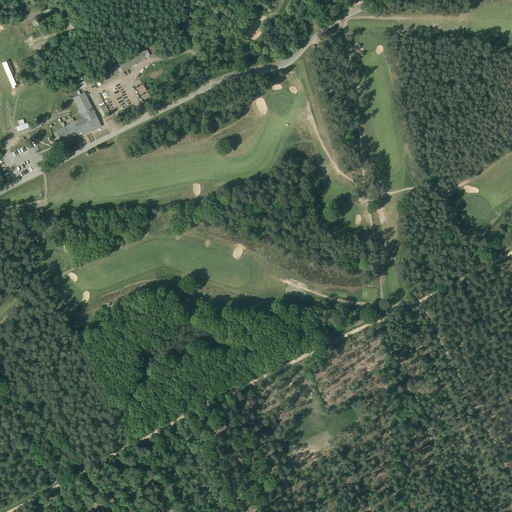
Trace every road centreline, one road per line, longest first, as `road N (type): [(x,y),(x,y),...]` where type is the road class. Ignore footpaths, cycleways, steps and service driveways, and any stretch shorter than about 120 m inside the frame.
road 1 (track): [(511,252),(10,511)]
road 2 (track): [(511,468),(421,297)]
